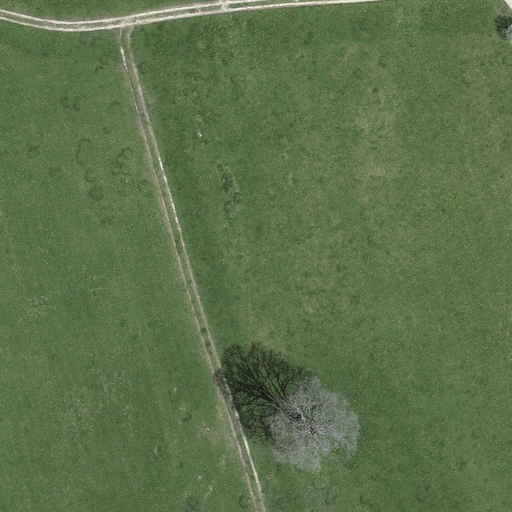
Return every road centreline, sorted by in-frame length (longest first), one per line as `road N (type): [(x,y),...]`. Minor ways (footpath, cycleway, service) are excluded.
road 1 (track): [(132,24),(124,47),(259,511)]
road 2 (track): [(0,18),(86,33),(286,4),(382,0)]
